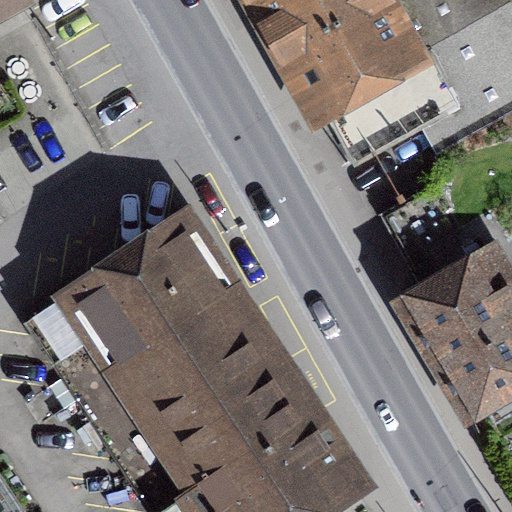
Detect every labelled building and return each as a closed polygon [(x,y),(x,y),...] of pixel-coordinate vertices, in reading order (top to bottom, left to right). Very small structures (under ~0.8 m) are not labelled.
[(0,0),(0,10),(18,0),(0,0)] [(511,109),(511,7),(508,0),(264,0),(355,163),(421,126),(436,152),(482,127),(511,109)] [(450,209),(435,185),(384,214),(421,280),(433,273),(440,287),(473,269),(468,262),(442,213),(450,209)] [(180,219),(24,323),(149,511),(315,511),(353,487),(200,259),(205,255),(180,219)] [(473,269),(440,287),(409,306),(469,409),(511,384),(511,273),(504,278),(487,250),(468,262),(473,269)] [(0,511),(15,511),(17,511),(0,485),(0,511)]
